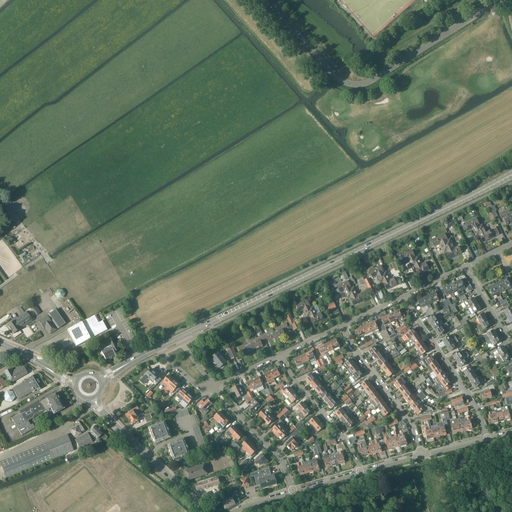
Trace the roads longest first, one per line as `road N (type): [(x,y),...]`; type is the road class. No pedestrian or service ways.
road 1 (secondary): [(179,337),(511,173)]
road 2 (unclassified): [(267,0),(334,75),(357,84),(499,0)]
road 3 (residential): [(487,439),(468,393),(405,297)]
road 4 (tertiary): [(203,511),(93,399)]
road 5 (residential): [(421,455),(408,418),(342,325)]
road 6 (residential): [(360,472),(344,436),(281,355)]
road 7 (residential): [(293,492),(281,457),(211,388)]
